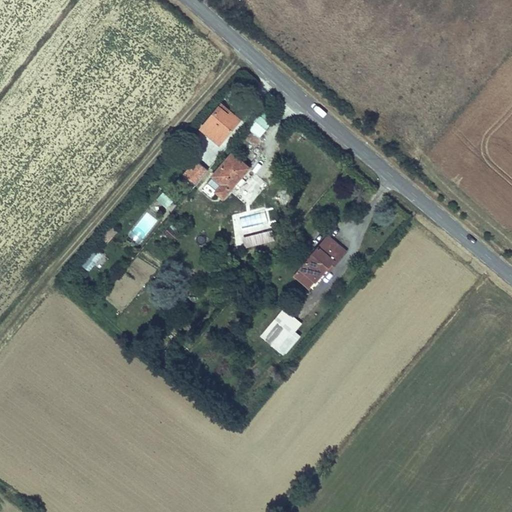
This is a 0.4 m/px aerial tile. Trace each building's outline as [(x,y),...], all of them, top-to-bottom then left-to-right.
[(225,114),(217,107),(201,126),(218,141),(238,117),(228,110),(225,114)] [(261,136),(271,121),(258,113),(249,128),(261,136)] [(220,182),(213,191),(221,197),(248,167),(230,151),(210,174),(220,182)] [(196,159),(184,173),(196,183),(208,169),(196,159)] [(156,185),(150,180),(145,186),(150,191),(156,185)] [(161,192),(156,201),(167,207),(172,198),(161,192)] [(149,210),(131,233),(138,239),(157,217),(149,210)] [(240,216),(241,227),(261,225),(260,215),(240,216)] [(313,278),(314,278),(325,265),(329,268),(345,248),(327,233),(293,273),(307,285),(313,278)] [(90,271),(104,253),(95,246),(81,265),(90,271)] [(298,320),(282,307),(259,336),(274,348),(285,336),(293,342),(302,332),(294,325),(298,320)] [(285,336),(274,348),(283,355),(293,342),(285,336)]
